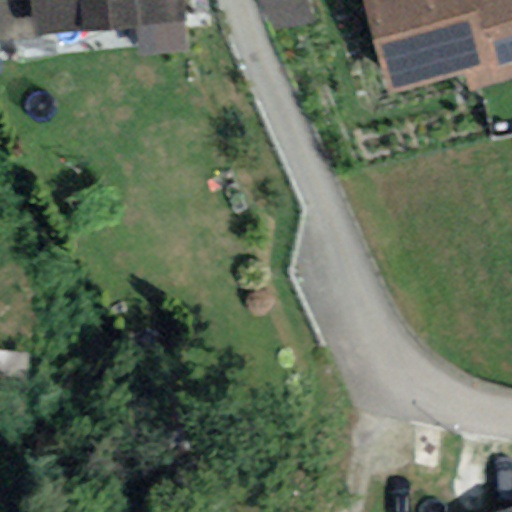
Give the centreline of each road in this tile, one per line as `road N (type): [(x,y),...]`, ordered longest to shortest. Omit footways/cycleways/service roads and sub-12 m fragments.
road 1 (residential): [(245,0),(384,350)]
road 2 (unclassified): [(384,350),(357,511)]
road 3 (residential): [(384,350),(424,394),(511,416)]
